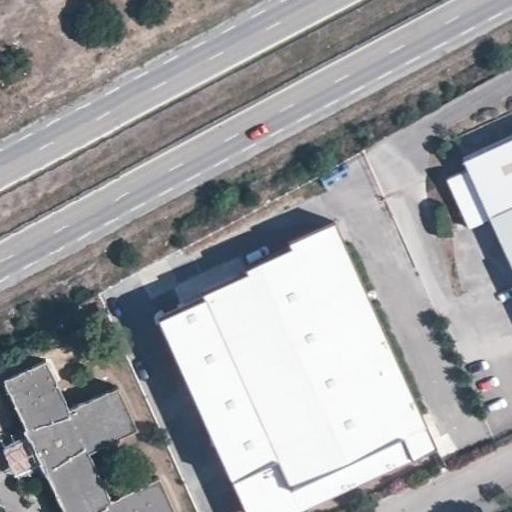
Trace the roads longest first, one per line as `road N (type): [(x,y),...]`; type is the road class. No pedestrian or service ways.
road 1 (primary): [(0,262),(488,0)]
road 2 (primary): [(313,0),(0,165)]
